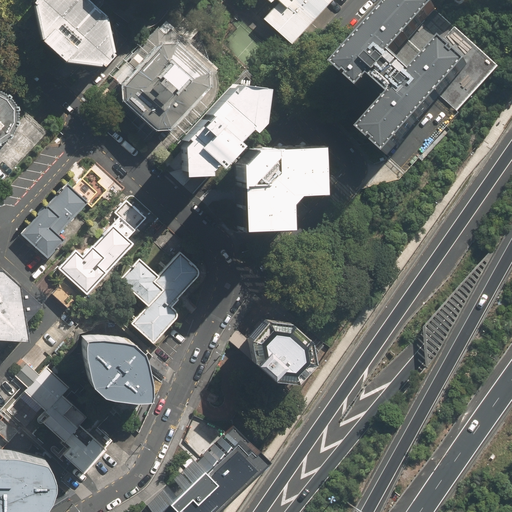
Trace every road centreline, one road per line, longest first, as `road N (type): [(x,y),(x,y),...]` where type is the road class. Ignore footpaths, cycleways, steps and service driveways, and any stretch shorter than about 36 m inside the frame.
road 1 (motorway): [(258,511),(511,151)]
road 2 (residential): [(359,0),(283,82),(357,174),(259,277),(231,284)]
road 3 (motorway): [(297,511),(425,347),(511,251)]
road 4 (motorway): [(369,511),(511,243)]
road 5 (residential): [(231,284),(146,473),(88,511)]
road 6 (residential): [(92,125),(224,251),(231,284)]
road 7 (motorway): [(411,511),(511,378)]
road 8 (residential): [(7,220),(92,125)]
road 9 (residential): [(0,38),(92,125)]
